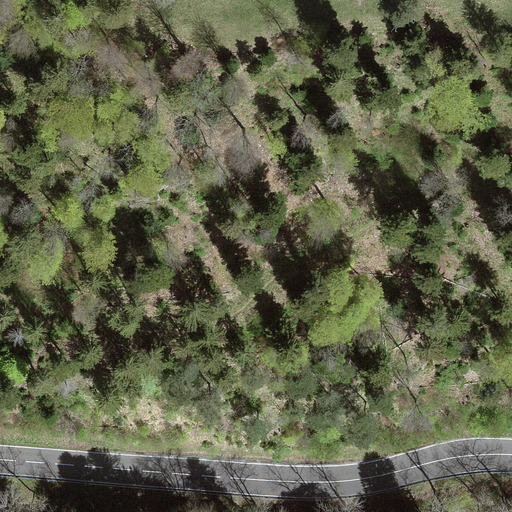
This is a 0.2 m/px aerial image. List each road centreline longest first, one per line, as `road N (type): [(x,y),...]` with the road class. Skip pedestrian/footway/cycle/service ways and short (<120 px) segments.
road 1 (track): [(511,181),(410,198),(362,217),(284,261),(237,307),(179,326),(73,315),(0,286)]
road 2 (secondary): [(511,453),(336,482),(0,460)]
